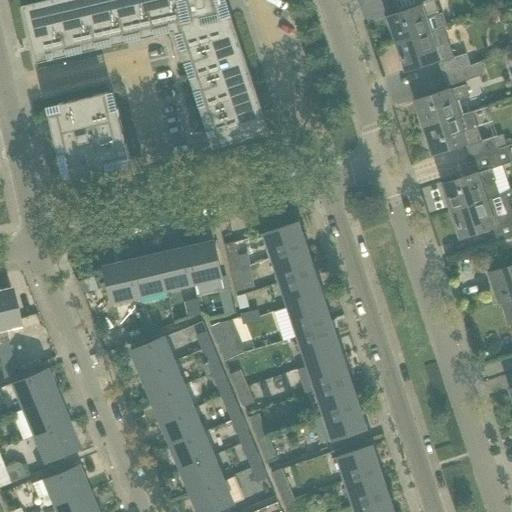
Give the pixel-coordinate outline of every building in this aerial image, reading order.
[(239,62),(244,60),(238,43),(233,44),(230,33),(234,32),(228,14),(221,17),(217,0),(55,0),(23,8),(34,54),(51,50),(52,52),(67,49),(66,46),(80,43),(81,45),(96,42),(95,39),(110,36),(110,39),(125,35),(124,32),(139,29),(140,32),(154,28),(153,26),(168,22),(169,25),(182,22),(184,29),(181,30),(182,33),(185,32),(189,46),(186,47),(191,61),(194,60),(199,74),(196,75),(201,90),(203,89),(208,103),(205,104),(214,129),(216,129),(222,146),(267,131),(247,71),(243,73),(239,62)] [(418,0),(420,7),(388,17),(397,44),(429,33),(425,20),(439,15),(433,0),(418,0)] [(442,28),(429,33),(397,44),(405,70),(437,59),(443,75),(471,66),(467,54),(452,59),(442,28)] [(481,62),(471,66),(443,75),(446,87),(485,74),(481,62)] [(465,84),(435,95),(416,101),(424,127),(456,117),(462,115),(458,101),(470,97),(465,84)] [(129,158),(117,109),(116,109),(116,110),(111,111),(107,93),(58,104),(59,106),(60,110),(48,113),(53,132),(55,131),(60,154),(58,154),(58,156),(64,154),(70,178),(107,170),(105,163),(129,158)] [(456,117),(424,127),(433,153),(452,147),(465,143),(470,159),(497,150),(494,138),(480,142),(475,127),(470,112),(462,115),(456,117)] [(506,147),(497,150),(470,159),(475,174),(443,184),(452,212),(500,196),(499,195),(495,181),(496,181),(491,165),(510,159),(506,147)] [(485,201),(452,212),(461,237),(480,231),(493,227),(498,242),(511,237),(511,213),(505,193),(499,195),(500,196),(485,201)] [(265,233),(271,252),(333,439),(366,428),(358,403),(353,405),(329,333),(334,331),(330,319),(325,321),(301,248),(306,247),(298,222),(265,233)] [(214,242),(186,248),(194,283),(222,277),(214,242)] [(235,242),(224,244),(230,269),(240,267),(235,242)] [(194,283),(186,248),(159,255),(167,290),(194,283)] [(167,290),(159,255),(131,261),(140,296),(167,290)] [(140,296),(131,261),(103,267),(112,302),(140,296)] [(254,287),(249,265),(240,267),(230,269),(234,291),(245,289),(254,287)] [(511,266),(490,274),(497,294),(499,293),(510,325),(511,324),(511,266)] [(11,289),(0,291),(0,342),(8,341),(5,327),(19,324),(15,310),(11,289)] [(232,300),(222,303),(225,316),(235,313),(232,300)] [(260,320),(258,310),(240,314),(243,324),(260,320)] [(217,342),(227,338),(220,321),(210,325),(217,342)] [(196,335),(202,349),(213,345),(207,331),(196,335)] [(163,337),(150,343),(132,350),(142,374),(173,361),(163,337)] [(222,369),(218,358),(213,345),(202,349),(208,362),(202,365),(207,375),(222,369)] [(183,385),(173,361),(142,374),(151,398),(183,385)] [(14,369),(2,371),(4,379),(15,374),(14,369)] [(55,396),(44,369),(11,383),(22,409),(55,396)] [(230,374),(237,390),(247,386),(241,370),(230,374)] [(216,381),(222,396),(232,392),(226,377),(216,381)] [(193,409),(183,385),(151,398),(161,422),(193,409)] [(254,402),(247,386),(237,390),(244,406),(254,402)] [(237,404),(232,392),(222,396),(227,408),(237,404)] [(66,421),(55,396),(22,409),(33,435),(66,421)] [(203,432),(193,409),(161,422),(171,445),(203,432)] [(266,430),(259,413),(248,418),(256,434),(266,430)] [(77,448),(66,421),(33,435),(44,461),(77,448)] [(252,439),(246,426),(236,430),(242,444),(252,439)] [(277,457),(266,430),(256,434),(267,461),(277,457)] [(212,456),(203,432),(171,445),(181,469),(212,456)] [(258,453),(252,439),(242,444),(247,457),(258,453)] [(371,445),(352,451),(338,456),(356,511),(388,511),(375,471),(380,470),(371,445)] [(222,480),(212,456),(181,469),(191,493),(222,480)] [(0,485),(9,482),(0,458),(0,485)] [(268,476),(262,463),(252,468),(257,481),(268,476)] [(76,466),(57,473),(43,479),(54,506),(87,492),(76,466)] [(296,501),(284,474),(274,479),(285,506),(296,501)] [(212,511),(232,504),(222,480),(191,493),(198,511),(212,511)] [(94,511),(87,492),(54,506),(56,511),(94,511)]
